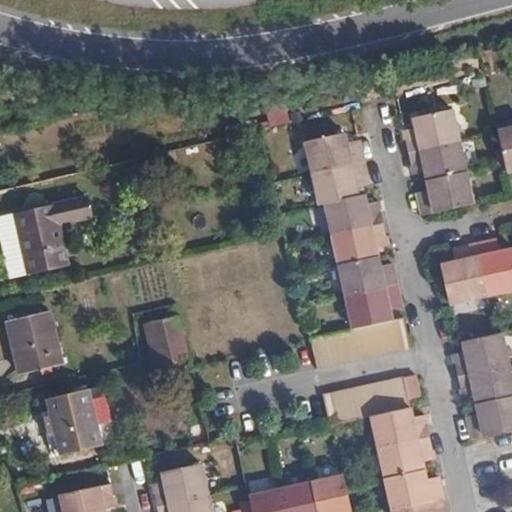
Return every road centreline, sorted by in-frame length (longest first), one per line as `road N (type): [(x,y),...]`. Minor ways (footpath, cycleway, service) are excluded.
road 1 (primary): [(0,28),(76,46),(223,51),(463,0)]
road 2 (residential): [(432,357),(380,117)]
road 3 (residential): [(242,398),(432,357)]
road 4 (residential): [(466,511),(432,357)]
